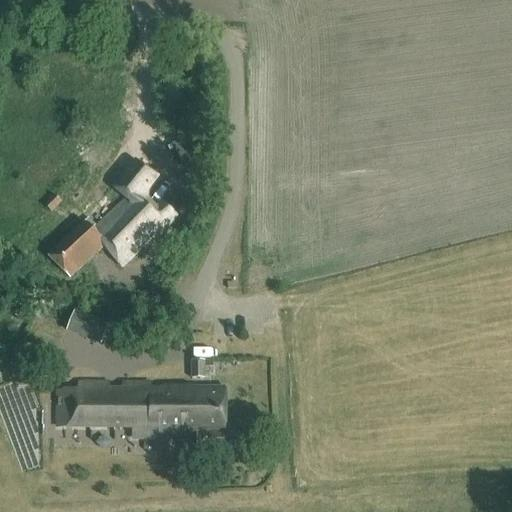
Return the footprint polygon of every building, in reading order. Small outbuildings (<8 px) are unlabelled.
[(126,200),(93,232),(85,224),(49,258),(69,280),(103,247),(122,266),(157,232),(160,235),(175,217),(161,203),(157,207),(151,202),(147,191),(156,178),(136,162),(115,188),(126,200)] [(61,202),(55,195),(45,205),(51,212),(61,202)] [(66,331),(101,345),(109,326),(74,312),(66,331)] [(204,361),(192,361),(192,380),(204,380),(204,361)] [(77,392),(58,392),(58,428),(132,429),(132,439),(192,439),(192,435),(196,435),(196,451),(224,452),(226,388),(162,389),(161,391),(150,390),(150,384),(122,384),(121,391),(109,391),(108,384),(79,384),(77,392)]
